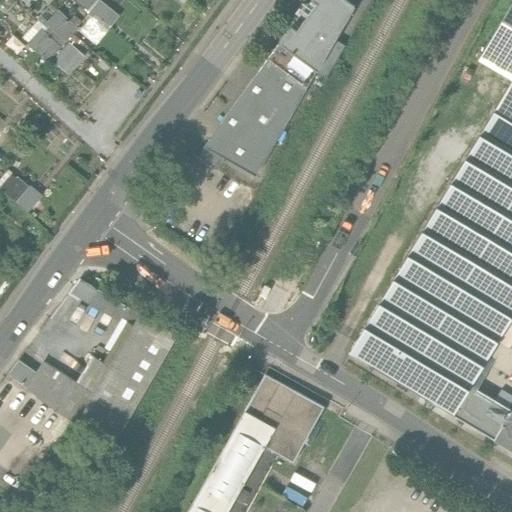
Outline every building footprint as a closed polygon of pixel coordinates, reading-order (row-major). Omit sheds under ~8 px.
[(302,21),(208,151),(271,187),(315,112),(304,106),(364,0),(325,0),(308,25),(302,21)] [(511,0),(477,57),(511,77),(511,81),(494,112),(511,122),(511,0)] [(28,37),(49,58),(83,25),(62,3),(28,37)] [(68,72),(86,54),(72,40),(54,57),(68,72)] [(511,321),(511,122),(494,112),(348,354),(452,416),(469,388),(510,320),(511,321)] [(31,213),(47,196),(17,169),(2,186),(31,213)] [(75,427),(111,450),(176,337),(80,280),(69,294),(120,323),(106,350),(111,353),(104,365),(92,358),(76,384),(43,362),(35,373),(19,362),(8,374),(28,389),(26,392),(77,424),(75,427)] [(270,289),(264,286),(259,296),(265,299),(270,289)] [(243,354),(235,350),(229,361),(238,365),(243,354)] [(228,511),(265,447),(293,463),(323,409),(267,378),(191,511),(228,511)] [(452,416),(511,452),(511,414),(469,388),(452,416)] [(10,483),(0,496),(0,511),(23,511),(33,499),(10,483)]
